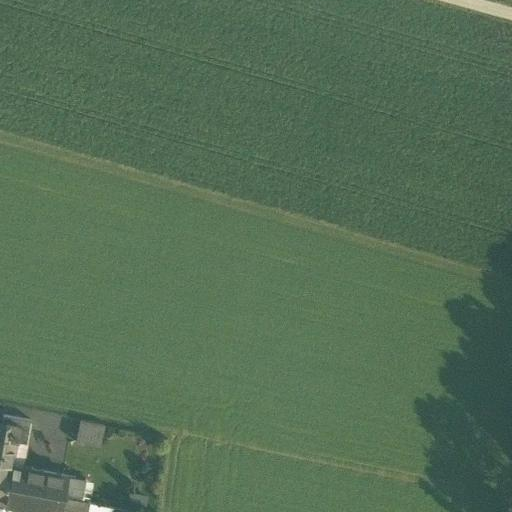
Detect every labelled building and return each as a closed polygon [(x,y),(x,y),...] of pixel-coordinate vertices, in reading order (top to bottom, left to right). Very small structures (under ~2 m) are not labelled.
[(0,464),(12,467),(17,442),(25,444),(29,422),(2,417),(0,428),(0,464)] [(79,422),(75,442),(98,446),(102,426),(79,422)] [(12,467),(0,464),(0,483),(8,485),(10,475),(12,467)] [(12,467),(10,475),(8,485),(64,496),(68,477),(12,467)] [(8,485),(0,483),(0,502),(5,504),(6,495),(8,485)] [(60,511),(64,496),(8,485),(6,495),(5,503),(52,511),(60,511)]
